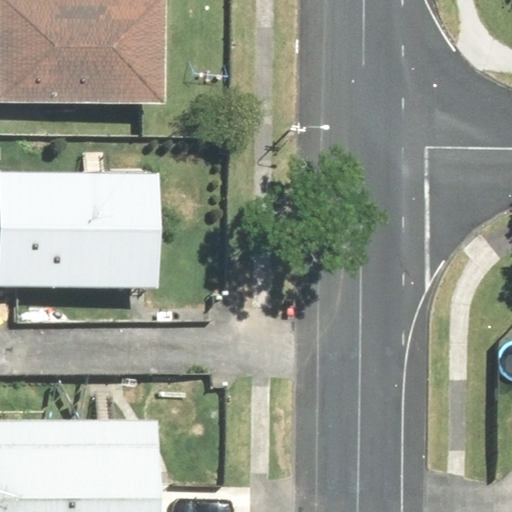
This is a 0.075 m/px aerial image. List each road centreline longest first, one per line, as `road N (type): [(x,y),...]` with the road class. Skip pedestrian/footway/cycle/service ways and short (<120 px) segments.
road 1 (tertiary): [(358,511),(362,148)]
road 2 (residential): [(362,148),(511,147)]
road 3 (tertiary): [(362,148),(364,0)]
